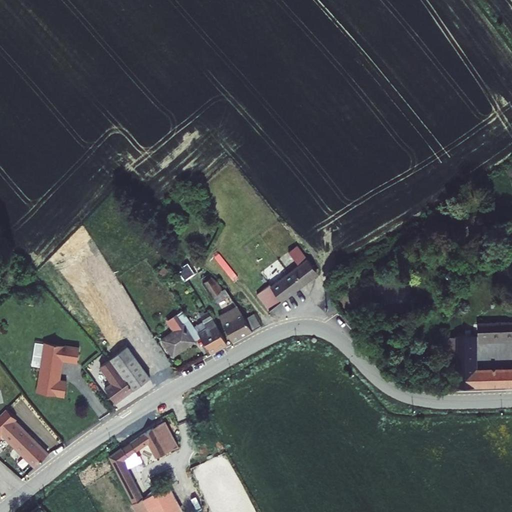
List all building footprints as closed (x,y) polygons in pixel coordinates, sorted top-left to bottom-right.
[(253,260),(247,252),(240,256),(271,295),(302,270),(304,267),(280,234),(273,239),(288,261),(275,271),(261,254),(259,256),(257,253),(254,256),(255,258),(253,260)] [(226,262),(259,304),(271,295),(240,256),(247,252),(244,248),(226,262)] [(189,263),(179,269),(184,279),(195,273),(189,263)] [(205,314),(222,337),(242,326),(234,314),(225,301),(221,303),(199,275),(191,281),(200,294),(207,289),(217,305),(205,314)] [(198,321),(185,330),(188,334),(200,349),(216,341),(192,308),(181,316),(185,322),(194,316),(198,321)] [(243,308),(234,314),(242,326),(251,321),(243,308)] [(151,335),(162,351),(188,334),(185,330),(173,315),(169,318),(164,312),(156,317),(163,328),(151,335)] [(467,325),(467,338),(511,337),(511,316),(509,317),(509,325),(467,325)] [(432,337),(433,359),(446,359),(446,336),(432,337)] [(446,359),(446,388),(506,388),(505,370),(463,371),(462,336),(446,336),(446,359)] [(102,398),(139,371),(116,339),(90,358),(102,374),(91,382),(102,398)] [(67,347),(32,342),(24,394),(52,398),(54,383),(46,382),(50,360),(65,362),(67,347)] [(0,414),(0,435),(2,433),(36,466),(48,455),(14,420),(15,419),(5,409),(0,414)] [(143,424),(93,455),(117,502),(127,496),(109,459),(134,442),(143,460),(157,452),(143,424)] [(169,484),(142,497),(149,511),(180,511),(182,511),(169,484)] [(128,511),(134,509),(127,496),(117,502),(122,511),(128,511)]
